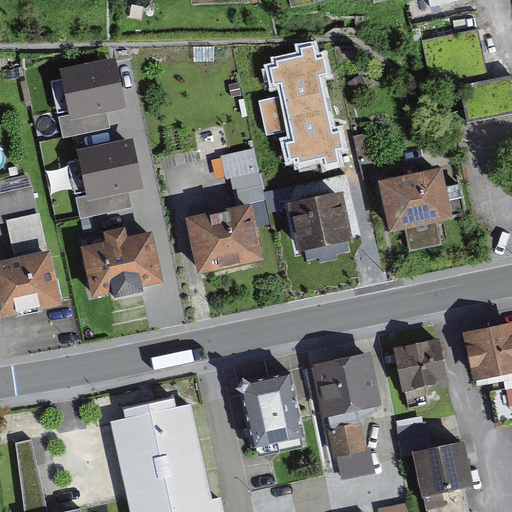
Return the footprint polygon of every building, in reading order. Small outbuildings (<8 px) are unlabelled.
[(293,0),(295,9),(335,0),(380,0),(382,4),(401,0),(293,0)] [(483,32),(429,42),(439,93),(463,88),(470,123),(511,114),(511,76),(492,80),(483,32)] [(264,90),(267,115),(315,108),(311,78),(329,76),(326,53),(283,59),(286,87),(264,90)] [(116,59),(60,70),(69,116),(59,118),(64,139),(110,129),(107,113),(126,109),(116,59)] [(292,138),(295,163),(338,157),(335,135),(318,137),(314,109),(267,116),(270,141),(292,138)] [(134,138),(76,151),(86,198),(77,200),(81,216),(81,219),(133,207),(130,194),(145,191),(134,138)] [(257,150),(226,156),(237,204),(254,201),(260,227),(265,226),(259,199),(267,197),(257,150)] [(441,168),(379,181),(390,232),(408,228),(413,249),(443,243),(438,221),(452,218),(441,168)] [(32,188),(0,194),(0,223),(8,221),(38,214),(32,188)] [(287,201),(297,252),(352,241),(342,190),(287,201)] [(252,203),(187,217),(199,275),(264,261),(252,203)] [(0,256),(0,315),(58,303),(38,214),(8,221),(15,254),(0,256)] [(80,248),(93,300),(166,281),(154,231),(129,237),(126,224),(102,230),(105,241),(80,248)] [(511,321),(465,331),(476,390),(504,384),(510,413),(511,412),(511,321)] [(438,338),(394,348),(404,394),(448,384),(438,338)] [(368,357),(318,367),(341,481),(370,474),(359,424),(379,412),(368,357)] [(241,383),(238,383),(252,448),(304,437),(290,372),(241,383)] [(134,511),(226,511),(223,495),(215,497),(195,403),(178,407),(176,396),(124,407),(127,419),(115,422),(132,499),(134,511)] [(54,511),(38,439),(22,443),(29,511),(82,511),(81,507),(56,511),(54,511)] [(463,441),(413,452),(424,497),(462,488),(473,485),(463,441)] [(467,511),(462,488),(424,497),(427,511),(467,511)] [(410,511),(408,503),(379,509),(379,511),(410,511)]
